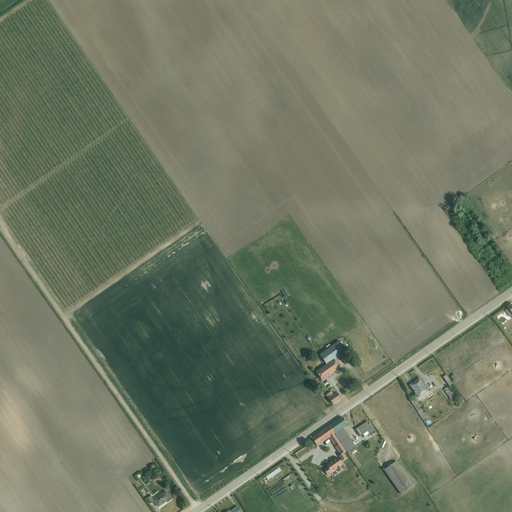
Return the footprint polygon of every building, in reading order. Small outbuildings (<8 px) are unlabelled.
[(326,365),(316,372),(322,381),(342,365),(337,358),(346,351),(339,341),(319,355),(326,365)] [(446,375),(443,377),(449,386),(452,384),(446,375)] [(420,379),(410,386),(419,398),(429,391),(420,379)] [(451,386),(444,390),(451,400),(455,397),(449,388),(451,386)] [(331,396),(328,399),(333,405),(341,399),(336,393),(333,395),(331,392),(329,393),(331,396)] [(413,397),(409,399),(422,420),(427,416),(425,412),(423,413),(420,409),(419,409),(416,404),(418,403),(415,399),(415,400),(413,397)] [(329,426),(346,451),(348,453),(356,448),(343,428),(347,425),(342,417),(329,426)] [(368,422),(356,430),(360,436),(363,435),(365,437),(370,434),(371,435),(375,432),(368,422)] [(346,451),(329,426),(312,438),(317,446),(329,438),(341,455),(339,456),(342,461),(347,458),(345,455),(344,456),(343,454),(346,451)] [(303,446),(294,454),(297,458),(307,450),(303,446)] [(327,467),(324,470),(328,476),(337,469),(339,472),(343,469),(341,466),(343,465),(337,457),(329,463),(330,464),(326,466),(327,467)] [(397,461),(383,470),(401,495),(414,486),(397,461)] [(151,496),(147,498),(151,504),(155,502),(158,507),(165,502),(166,501),(168,503),(171,500),(165,491),(153,499),(151,496)]
